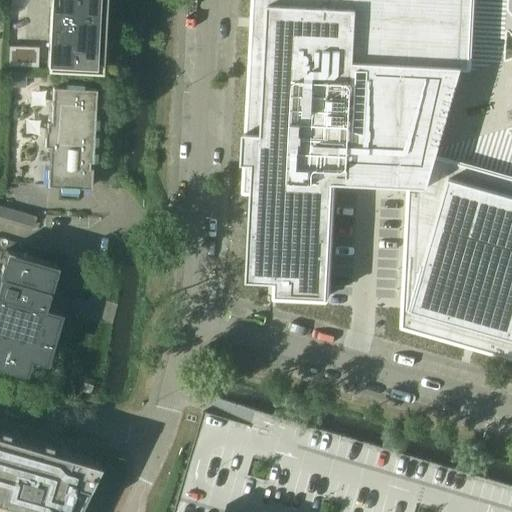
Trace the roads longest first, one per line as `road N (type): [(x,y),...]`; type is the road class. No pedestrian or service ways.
road 1 (residential): [(511,409),(193,325)]
road 2 (residential): [(193,325),(211,0)]
road 3 (residential): [(162,441),(0,395)]
road 4 (unclassified): [(162,441),(193,325)]
